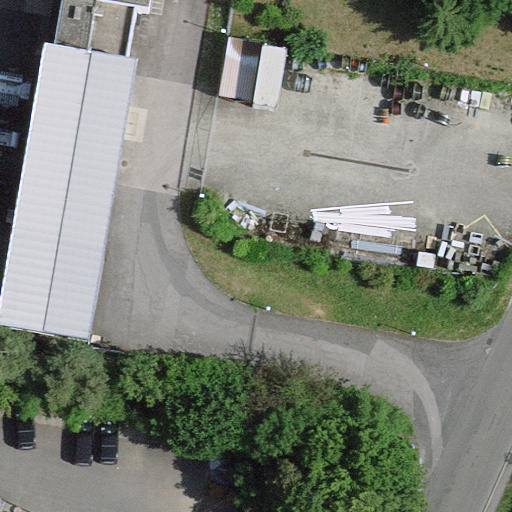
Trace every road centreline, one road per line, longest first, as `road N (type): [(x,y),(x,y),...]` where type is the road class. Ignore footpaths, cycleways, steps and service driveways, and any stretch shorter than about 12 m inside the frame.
road 1 (unknown): [(503,389),(231,320),(170,291),(151,214),(153,158),(181,6)]
road 2 (tertiary): [(511,370),(450,511)]
